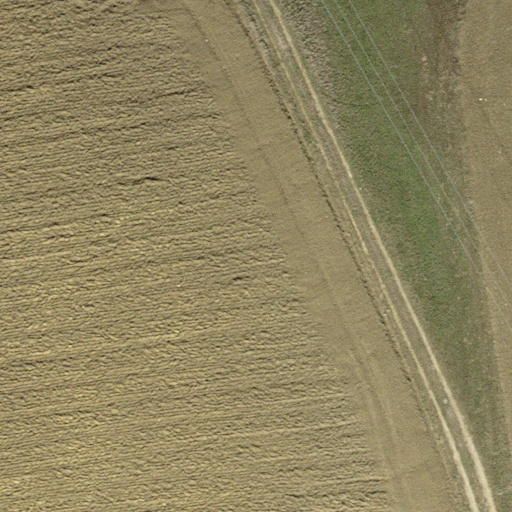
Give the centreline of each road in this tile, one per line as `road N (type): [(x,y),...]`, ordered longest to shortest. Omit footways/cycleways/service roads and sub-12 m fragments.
road 1 (track): [(266,0),(469,417),(482,459)]
road 2 (track): [(472,0),(463,40),(464,144),(486,373),(482,459)]
